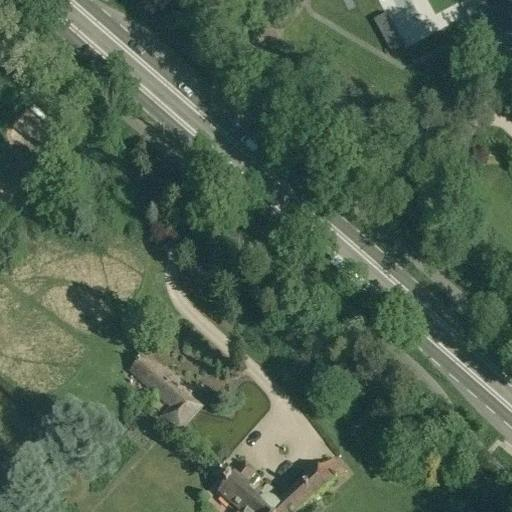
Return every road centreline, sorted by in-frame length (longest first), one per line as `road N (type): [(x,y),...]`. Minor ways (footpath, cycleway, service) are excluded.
road 1 (primary): [(22,0),(511,423)]
road 2 (primary): [(511,377),(79,0)]
